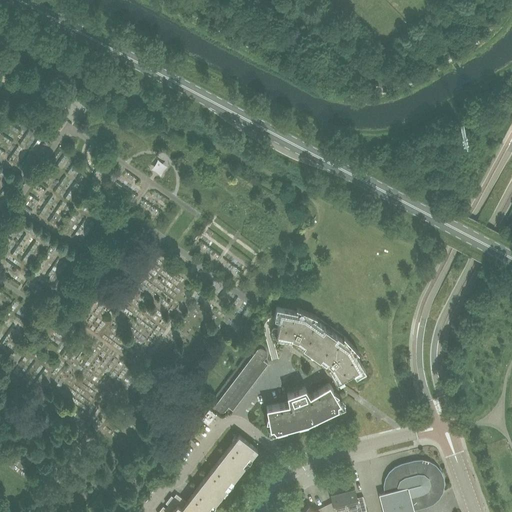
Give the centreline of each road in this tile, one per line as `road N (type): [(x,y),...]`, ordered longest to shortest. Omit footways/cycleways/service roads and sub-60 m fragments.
road 1 (primary): [(511,257),(15,0)]
road 2 (tertiary): [(511,146),(421,327),(427,400),(445,430)]
road 3 (tertiary): [(445,430),(433,367),(436,333),(511,186)]
road 4 (residential): [(257,511),(275,487),(314,461),(445,430)]
